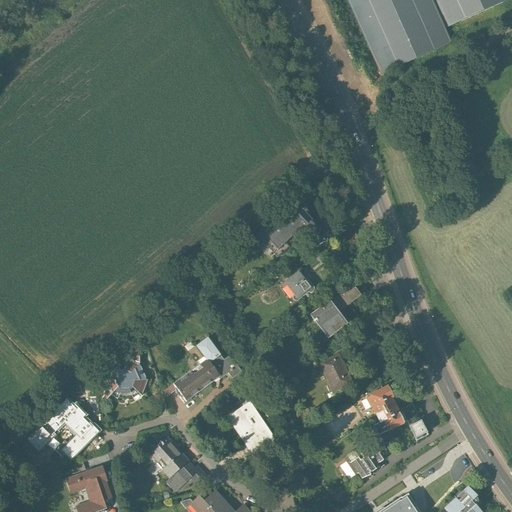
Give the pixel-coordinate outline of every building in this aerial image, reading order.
[(353,0),(385,70),(451,40),(446,29),(432,0),(353,0)] [(432,0),(446,29),(510,0),(432,0)] [(313,231),(301,219),(310,210),(314,209),(314,207),(314,205),(312,203),(309,203),(308,204),(303,200),(297,206),(299,211),(301,213),(298,215),(290,207),(262,232),(283,255),(296,244),(293,241),(300,234),(304,238),(313,231)] [(327,227),(310,210),(301,219),(313,231),(317,236),(327,227)] [(353,274),(359,281),(366,292),(373,287),(360,269),(353,274)] [(318,286),(306,270),(292,281),(304,297),(318,286)] [(366,292),(359,281),(317,311),(337,338),(358,323),(347,307),(367,293),(366,292)] [(227,353),(215,336),(203,344),(214,357),(216,361),(227,353)] [(140,347),(130,356),(131,368),(138,371),(141,368),(145,363),(146,362),(146,351),(140,347)] [(257,354),(251,347),(245,352),(251,359),(257,354)] [(231,358),(227,353),(216,361),(226,374),(225,375),(226,377),(235,371),(240,377),(248,371),(236,354),(231,358)] [(346,353),(327,361),(339,389),(359,381),(346,353)] [(226,374),(216,361),(214,357),(181,382),(193,399),(225,375),(226,374)] [(145,363),(141,368),(145,378),(153,378),(145,363)] [(139,395),(145,391),(149,394),(156,378),(153,378),(145,378),(140,378),(139,385),(136,388),(139,395)] [(122,379),(104,379),(112,397),(124,386),(122,379)] [(374,414),(400,403),(392,385),(367,395),(374,414)] [(42,426),(44,429),(51,423),(59,431),(67,424),(72,429),(76,425),(84,433),(86,436),(97,425),(95,423),(88,416),(91,413),(74,396),(42,426)] [(282,439),(256,400),(233,415),(260,454),(282,439)] [(423,440),(435,434),(417,402),(405,408),(423,440)] [(407,422),(400,403),(374,414),(382,432),(407,422)] [(96,421),(95,423),(97,425),(86,436),(84,433),(68,448),(77,456),(105,430),(96,421)] [(44,429),(36,437),(45,447),(60,433),(59,431),(51,423),(44,429)] [(198,464),(173,434),(154,449),(180,479),(198,464)] [(365,455),(356,461),(363,472),(365,471),(369,477),(378,472),(377,471),(386,465),(384,462),(390,458),(379,441),(367,449),(371,455),(367,458),(365,455)] [(89,459),(75,463),(79,474),(92,470),(89,459)] [(79,474),(72,477),(77,491),(92,486),(97,500),(82,504),(84,511),(98,511),(112,508),(109,499),(117,497),(111,480),(113,479),(109,465),(92,470),(79,474)] [(476,496),(467,487),(444,509),(447,511),(480,511),(475,506),(477,504),(477,502),(477,499),(475,497),(476,496)] [(206,494),(196,502),(203,511),(258,511),(250,502),(241,510),(222,488),(210,498),(206,494)] [(420,511),(409,493),(379,511),(420,511)]
